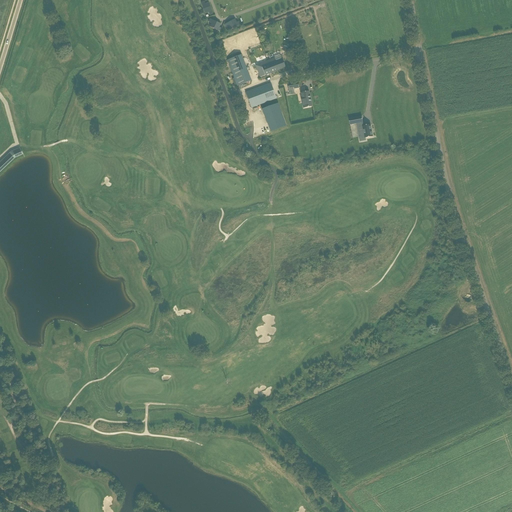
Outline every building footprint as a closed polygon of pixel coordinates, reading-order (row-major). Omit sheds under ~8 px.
[(204,2),(201,3),(202,6),(205,14),(212,11),(209,3),(205,4),(204,2)] [(227,23),(230,30),(238,26),(240,24),(239,22),(236,23),(234,19),(227,23)] [(218,31),(218,30),(220,32),(221,29),(219,28),(221,24),(213,21),(210,27),(218,31)] [(227,60),(237,86),(251,81),(241,55),(227,60)] [(274,59),(267,61),(272,73),(285,68),(282,60),(277,62),(276,62),(274,59)] [(267,61),(256,65),(258,72),(260,77),(272,73),(267,61)] [(299,88),(298,82),(287,84),(288,91),(294,90),(293,89),(299,88)] [(270,83),(266,85),(245,93),(251,108),(276,99),(270,83)] [(309,96),(309,91),(300,93),(303,108),(312,107),(310,96),(309,96)] [(278,103),(262,109),(270,132),(286,126),(278,103)] [(362,116),(349,119),(350,125),(363,123),(362,116)] [(361,137),(359,137),(360,142),(366,141),(366,139),(373,137),(371,125),(363,127),(364,130),(360,130),(361,137)]
